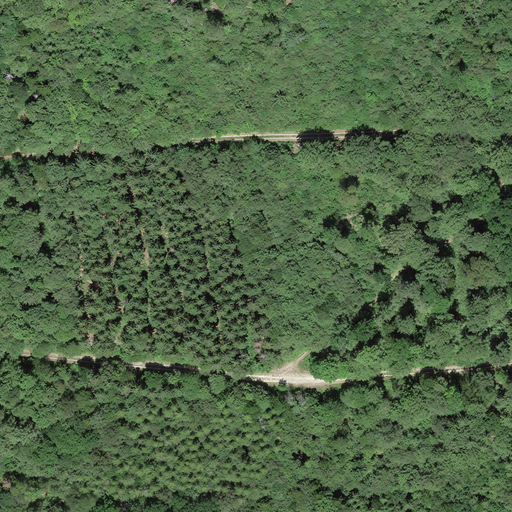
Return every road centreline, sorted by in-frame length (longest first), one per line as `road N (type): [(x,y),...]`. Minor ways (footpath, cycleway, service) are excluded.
road 1 (track): [(0,352),(300,388),(511,371)]
road 2 (track): [(0,158),(213,138),(511,139)]
